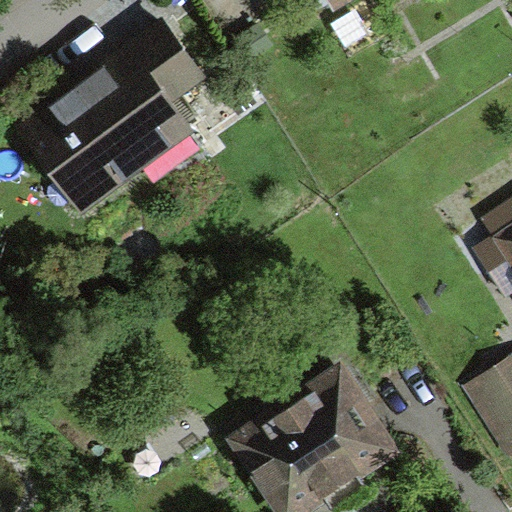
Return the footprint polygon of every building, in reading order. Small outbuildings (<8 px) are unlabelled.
[(347,0),(317,0),(325,13),(347,0)] [(191,87),(151,30),(16,125),(76,211),(181,137),(160,108),(191,87)] [(511,198),(474,221),(511,283),(511,198)] [(511,361),(509,357),(466,384),(507,448),(511,445),(511,361)] [(305,511),(385,458),(332,381),(228,452),(268,511),(305,511)]
